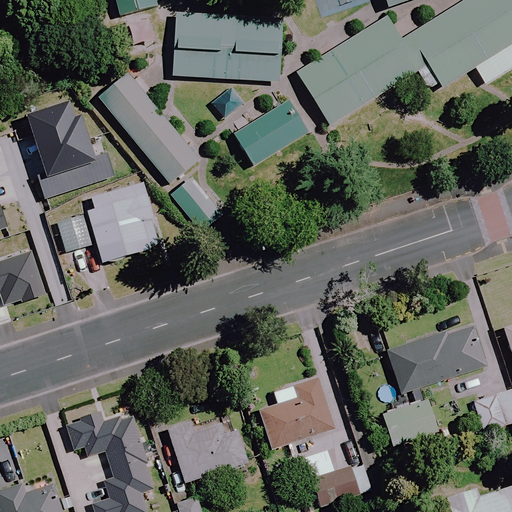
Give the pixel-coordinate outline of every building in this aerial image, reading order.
[(165,11),(161,0),(117,0),(125,23),(165,11)] [(511,50),(511,0),(473,0),(413,43),(449,95),(511,50)] [(286,22),(178,16),(174,80),(283,86),(286,22)] [(428,68),(392,16),(301,79),(337,131),(428,68)] [(210,164),(137,76),(102,105),(175,193),(210,164)] [(242,107),(229,90),(210,105),(222,121),(242,107)] [(316,137),(294,102),(241,135),(263,170),(316,137)] [(105,164),(90,123),(43,140),(58,181),(105,164)] [(43,170),(33,142),(10,151),(20,178),(43,170)] [(232,218),(200,179),(177,198),(209,237),(232,218)] [(160,249),(142,185),(90,200),(94,213),(87,215),(101,266),(160,249)] [(0,267),(28,259),(6,190),(0,192),(0,267)] [(89,249),(81,218),(56,224),(64,255),(89,249)] [(485,369),(471,327),(386,354),(399,397),(485,369)] [(511,327),(502,331),(511,362),(511,327)] [(335,432),(318,380),(272,395),(276,408),(258,413),(270,452),(335,432)] [(511,421),(511,395),(511,392),(471,404),(480,431),(511,421)] [(437,433),(426,402),(380,417),(391,448),(437,433)] [(221,442),(213,418),(167,432),(183,485),(246,465),(237,437),(221,442)] [(361,467),(353,442),(293,462),(302,487),(309,484),(318,511),(370,493),(361,467)] [(157,511),(136,445),(99,457),(116,511),(157,511)] [(60,511),(53,486),(24,495),(21,486),(0,492),(0,511),(60,511)] [(511,511),(511,486),(469,501),(466,492),(443,500),(447,511),(511,511)] [(199,511),(195,499),(175,506),(177,511),(199,511)] [(107,511),(104,500),(85,506),(86,511),(107,511)]
